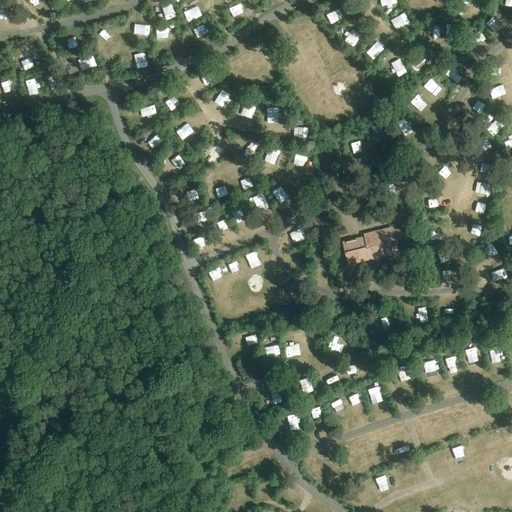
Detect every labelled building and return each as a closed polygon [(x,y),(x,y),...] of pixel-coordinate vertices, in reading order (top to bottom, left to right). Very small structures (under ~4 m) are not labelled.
[(170,1),(161,6),(168,20),(177,15),(170,1)] [(357,46),(364,34),(354,28),(347,41),(357,46)] [(135,58),(138,68),(148,64),(145,54),(135,58)] [(420,58),(424,66),(433,62),(429,54),(420,58)] [(81,58),(84,69),(98,66),(95,55),(81,58)] [(403,62),(394,65),(397,75),(406,72),(403,62)] [(454,77),(459,69),(450,64),(446,73),(454,77)] [(498,80),(504,71),(494,65),(488,74),(498,80)] [(424,85),(436,96),(443,88),(431,77),(424,85)] [(224,88),(213,98),(219,106),(231,96),(224,88)] [(257,118),(259,109),(246,105),(244,114),(257,118)] [(294,154),(291,166),(306,170),(309,159),(294,154)] [(214,183),(218,197),(226,194),(222,181),(214,183)] [(491,198),(493,186),(483,184),(480,196),(491,198)] [(316,217),(321,229),(329,226),(324,214),(316,217)] [(364,234),(365,237),(343,242),(349,265),(373,259),(373,257),(399,251),(393,227),(364,234)] [(0,378),(0,397),(11,392),(3,377),(0,378)]
